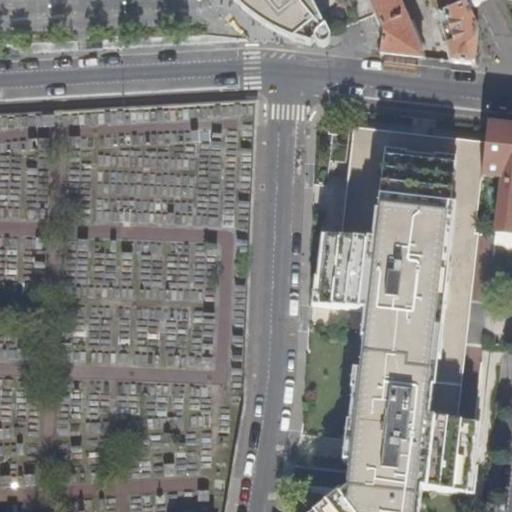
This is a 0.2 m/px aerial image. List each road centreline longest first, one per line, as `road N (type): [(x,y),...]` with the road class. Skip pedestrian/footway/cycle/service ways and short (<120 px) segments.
road 1 (unclassified): [(255,511),(277,393),(291,72)]
road 2 (secondary): [(291,72),(0,82)]
road 3 (secondary): [(511,100),(291,72)]
